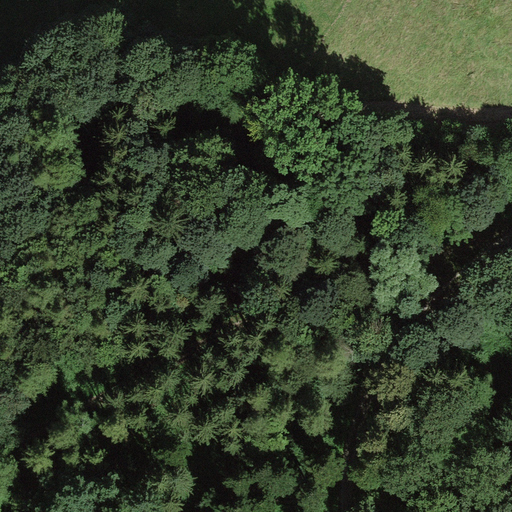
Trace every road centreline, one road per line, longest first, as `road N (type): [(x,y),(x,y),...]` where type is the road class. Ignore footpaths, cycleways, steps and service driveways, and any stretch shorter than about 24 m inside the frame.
road 1 (track): [(511,227),(336,283),(0,441)]
road 2 (track): [(511,228),(400,339),(346,463),(347,511)]
